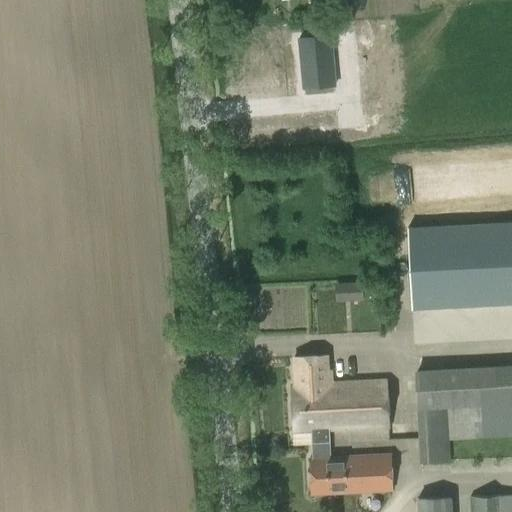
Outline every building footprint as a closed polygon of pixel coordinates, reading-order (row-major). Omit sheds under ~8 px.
[(323,31),(296,32),(299,72),(327,70),(323,31)] [(511,224),(402,238),(411,318),(511,305),(511,224)] [(349,302),(362,301),(361,285),(348,285),(349,302)] [(328,441),(328,428),(388,425),(386,378),(327,380),(326,352),(291,354),(292,382),(288,382),(290,430),(309,429),(310,442),(328,441)] [(451,463),(450,441),(511,436),(511,364),(415,370),(419,464),(451,463)] [(310,442),(310,458),(312,493),(392,490),(391,453),(329,456),(328,441),(310,442)] [(511,511),(511,494),(469,496),(470,511),(511,511)] [(449,511),(449,498),(419,500),(419,511),(449,511)]
